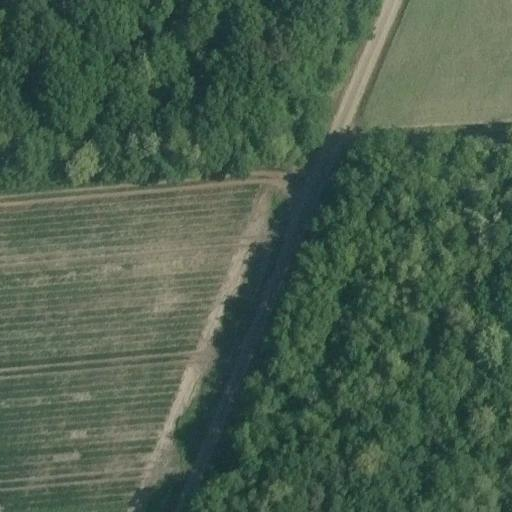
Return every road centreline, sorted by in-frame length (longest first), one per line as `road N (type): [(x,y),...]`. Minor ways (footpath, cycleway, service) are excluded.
road 1 (unclassified): [(182,511),(392,0)]
road 2 (track): [(511,128),(336,136)]
